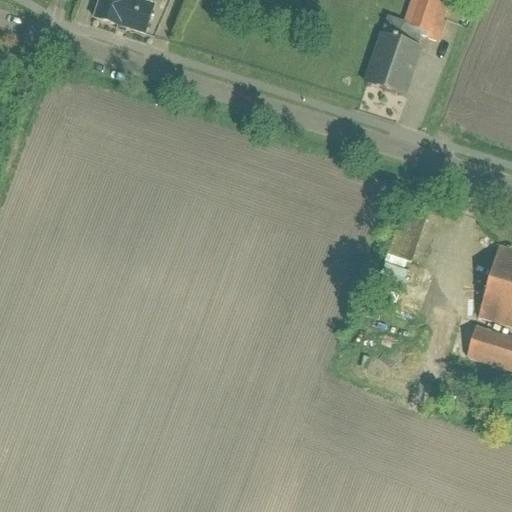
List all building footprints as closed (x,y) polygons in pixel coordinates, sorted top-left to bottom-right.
[(103,0),(97,20),(147,37),(157,6),(137,0),(103,0)] [(450,0),(416,0),(408,25),(438,36),(450,0)] [(422,47),(382,34),(365,88),(404,101),(422,47)] [(511,251),(504,249),(481,321),(511,330),(511,251)] [(394,309),(408,275),(386,266),(372,300),(394,309)] [(511,340),(480,330),(470,362),(511,374),(511,340)]
